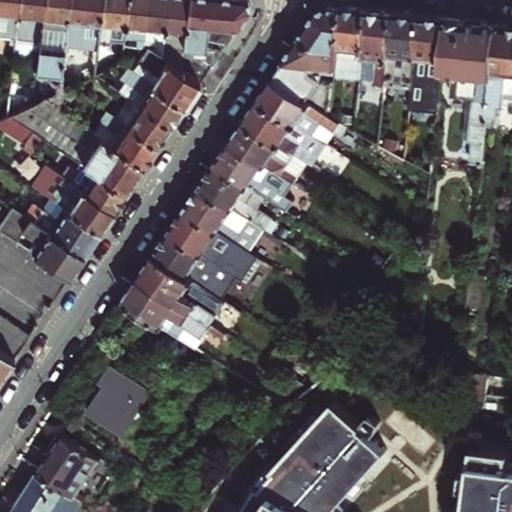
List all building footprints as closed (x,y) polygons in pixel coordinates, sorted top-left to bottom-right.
[(19,38),(23,0),(0,0),(0,36),(5,38),(4,59),(17,61),(17,56),(19,38)] [(23,0),(19,38),(44,42),(45,29),(47,0),(23,0)] [(70,23),(72,0),(47,0),(45,29),(69,32),(70,23)] [(98,79),(100,65),(100,60),(102,42),(105,0),(72,0),(70,23),(89,24),(86,48),(83,68),(66,67),(65,78),(64,96),(98,79)] [(105,0),(102,42),(127,44),(128,38),(131,0),(105,0)] [(147,50),(148,42),(153,0),(131,0),(128,38),(142,39),(142,50),(147,50)] [(153,0),(148,42),(162,43),(162,52),(167,52),(172,0),(153,0)] [(187,53),(188,45),(192,0),(172,0),(167,52),(187,53)] [(197,46),(197,49),(222,56),(253,11),(249,1),(237,0),(192,0),(188,45),(197,46)] [(279,83),(321,112),(326,80),(342,82),(344,67),(346,53),(351,13),(336,11),(324,17),(279,83)] [(368,80),(370,60),(375,16),(366,15),(351,13),(346,53),(359,54),(358,68),(358,80),(368,80)] [(375,16),(370,60),(383,61),(380,83),(387,82),(386,89),(391,89),(392,84),(394,58),(399,18),(389,17),(375,16)] [(405,98),(419,99),(427,21),(414,20),(399,18),(394,58),(406,59),(405,78),(408,78),(407,85),(405,98)] [(445,115),(448,79),(454,25),(441,23),(427,21),(419,99),(418,112),(445,115)] [(454,25),(448,79),(460,80),(457,102),(478,104),(473,148),(478,149),(476,167),(489,169),(493,131),(503,30),(477,27),(454,25)] [(511,31),(503,30),(493,131),(501,132),(502,118),(509,119),(510,116),(511,116),(511,31)] [(44,42),(19,38),(17,56),(42,58),(43,52),(44,42)] [(197,46),(188,45),(187,53),(185,60),(196,62),(197,55),(197,49),(197,46)] [(83,68),(86,48),(68,48),(67,54),(66,67),(83,68)] [(197,55),(196,62),(211,72),(222,56),(197,49),(197,55)] [(147,50),(133,72),(185,109),(196,94),(211,72),(196,62),(185,60),(184,72),(167,60),(155,51),(147,50)] [(67,54),(43,52),(42,58),(40,77),(65,78),(66,67),(67,54)] [(359,54),(346,53),(344,67),(358,68),(359,54)] [(406,59),(394,58),(392,84),(407,85),(408,78),(405,78),(406,59)] [(383,61),(370,60),(368,80),(367,87),(386,89),(387,82),(380,83),(383,61)] [(122,80),(126,83),(144,96),(138,105),(172,128),(179,119),(185,109),(133,72),(128,69),(122,80)] [(126,83),(121,93),(138,105),(144,96),(126,83)] [(271,94),(264,104),(317,141),(326,128),(336,136),(339,133),(342,135),(348,140),(352,133),(337,123),(321,112),(279,83),(271,94)] [(117,99),(114,103),(131,116),(125,125),(159,148),(165,139),(172,128),(138,105),(121,93),(112,87),(107,93),(117,99)] [(478,104),(457,102),(456,112),(472,114),(468,148),(473,148),(478,104)] [(135,181),(144,168),(93,132),(50,103),(17,119),(34,130),(36,132),(44,137),(73,158),(126,194),(135,181)] [(125,125),(131,116),(114,103),(107,112),(125,125)] [(317,141),(264,104),(256,115),(249,125),(299,159),(314,169),(319,173),(334,152),(331,150),(317,141)] [(159,148),(125,125),(107,112),(93,132),(144,168),(151,159),(159,148)] [(502,118),(501,132),(507,132),(509,119),(502,118)] [(10,122),(0,127),(23,142),(34,130),(17,119),(10,122)] [(234,146),(298,191),(309,199),(315,190),(304,182),(290,171),(299,159),(249,125),(241,136),(234,146)] [(317,141),(331,150),(342,135),(339,133),(336,136),(326,128),(317,141)] [(22,150),(32,156),(44,137),(36,132),(22,150)] [(290,203),(298,191),(234,146),(226,158),(218,169),(266,202),(280,211),(290,218),(297,208),(290,203)] [(56,172),(114,212),(120,203),(126,194),(73,158),(66,168),(62,164),(56,172)] [(290,171),(304,182),(314,169),(299,159),(290,171)] [(266,202),(218,169),(210,181),(203,191),(251,224),(265,234),(273,223),(258,213),(266,202)] [(46,179),(51,183),(61,190),(55,200),(100,232),(107,221),(114,212),(56,172),(52,170),(46,179)] [(61,190),(51,183),(46,194),(50,197),(55,200),(61,190)] [(251,224),(203,191),(196,201),(187,213),(235,246),(250,256),(258,245),(243,235),(251,224)] [(100,232),(55,200),(50,197),(42,208),(33,202),(24,214),(84,256),(91,244),(100,232)] [(13,207),(0,224),(0,228),(16,240),(23,231),(35,240),(29,249),(68,277),(76,266),(84,256),(24,214),(13,207)] [(235,246),(187,213),(180,223),(171,236),(218,268),(234,279),(271,304),(279,294),(242,268),(227,257),(235,246)] [(243,235),(258,245),(265,234),(251,224),(243,235)] [(0,263),(52,300),(68,277),(29,249),(16,240),(0,228),(0,263)] [(218,268),(171,236),(164,247),(156,258),(219,301),(227,289),(211,279),(218,268)] [(227,257),(242,268),(250,256),(235,246),(227,257)] [(148,270),(141,280),(210,328),(218,318),(212,315),(221,302),(219,301),(156,258),(148,270)] [(234,279),(218,268),(211,279),(227,289),(234,279)] [(210,328),(141,280),(132,292),(124,304),(188,349),(196,338),(203,343),(213,330),(210,328)] [(0,352),(11,360),(25,339),(0,320),(0,352)] [(98,341),(89,354),(111,368),(104,379),(99,388),(103,392),(86,417),(122,440),(151,396),(115,370),(123,359),(98,341)] [(0,375),(2,372),(11,360),(0,352),(0,375)] [(498,381),(468,380),(465,405),(495,414),(498,381)] [(335,400),(274,468),(277,471),(264,486),(261,483),(239,511),(511,511),(511,459),(507,459),(508,451),(470,447),(463,511),(331,511),(387,450),(362,426),(364,425),(335,400)] [(48,462),(38,477),(73,501),(96,466),(62,442),(48,462)] [(75,511),(80,506),(73,501),(38,477),(23,499),(13,511),(75,511)]
